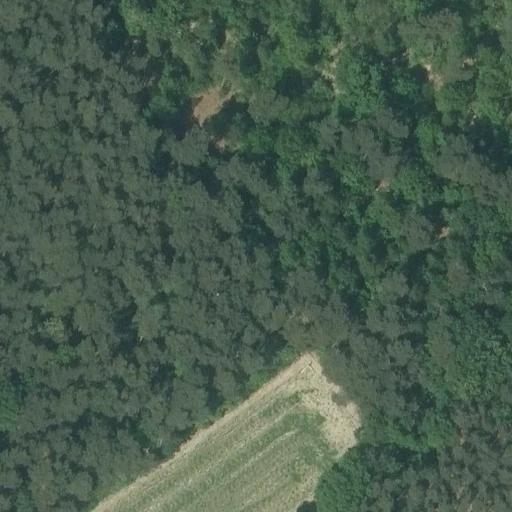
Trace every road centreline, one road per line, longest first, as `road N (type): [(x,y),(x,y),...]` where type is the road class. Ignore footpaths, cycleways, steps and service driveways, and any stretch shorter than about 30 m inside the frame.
road 1 (track): [(354,94),(231,195),(220,212),(210,278),(0,413)]
road 2 (track): [(511,183),(360,98),(216,0)]
road 3 (track): [(311,511),(511,333)]
